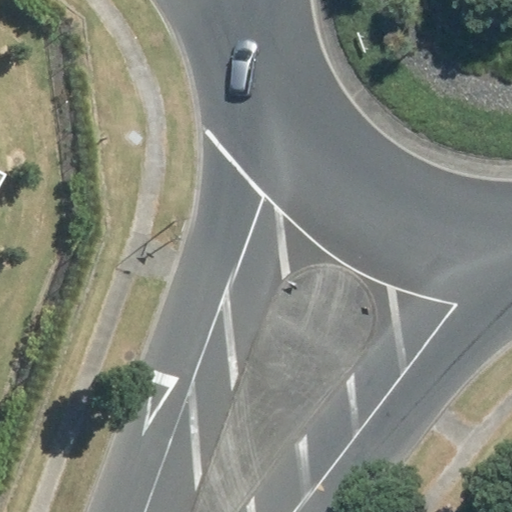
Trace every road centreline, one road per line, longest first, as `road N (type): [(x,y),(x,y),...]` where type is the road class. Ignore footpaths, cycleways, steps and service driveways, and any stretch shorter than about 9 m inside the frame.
road 1 (tertiary): [(119,511),(280,83)]
road 2 (tertiary): [(511,235),(314,511)]
road 3 (tertiary): [(511,207),(457,206),(386,183),(326,141),(280,83)]
